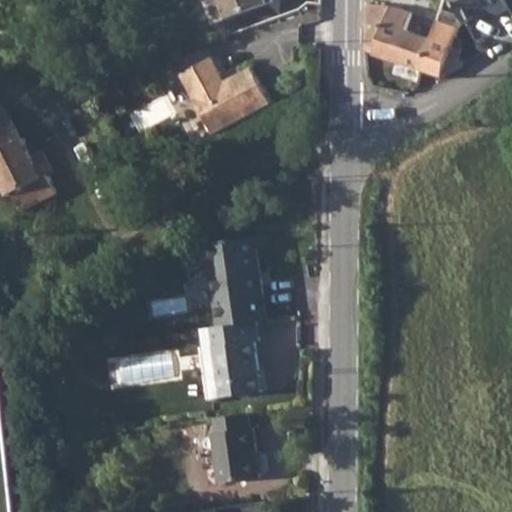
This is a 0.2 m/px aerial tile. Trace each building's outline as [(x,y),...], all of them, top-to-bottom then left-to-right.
[(221,0),(228,18),(273,2),(271,0),(221,0)] [(496,15),(510,8),(506,0),(455,0),(467,22),(493,9),(496,15)] [(369,3),(368,51),(443,77),(459,68),(460,65),(465,63),(449,57),(460,26),(441,19),(434,37),(408,27),(414,10),(394,4),(393,7),(369,3)] [(213,58),(183,75),(215,134),(272,103),(253,67),(226,82),(213,58)] [(13,117),(0,123),(0,177),(6,175),(16,193),(19,191),(29,210),(62,193),(53,174),(48,177),(28,139),(25,140),(13,117)] [(207,242),(207,244),(209,264),(214,263),(216,277),(222,325),(260,320),(269,319),(258,236),(207,242)] [(200,245),(195,251),(198,275),(203,279),(216,277),(214,263),(209,264),(207,244),(200,245)] [(222,325),(206,327),(208,347),(218,346),(224,396),(263,390),(257,340),(263,339),(260,320),(222,325)] [(235,414),(215,417),(218,430),(237,427),(235,414)] [(43,416),(3,421),(6,446),(46,440),(43,416)] [(254,426),(216,432),(223,482),(262,476),(254,426)]
